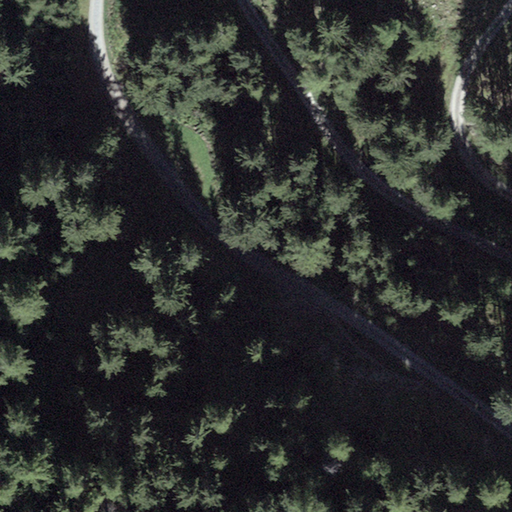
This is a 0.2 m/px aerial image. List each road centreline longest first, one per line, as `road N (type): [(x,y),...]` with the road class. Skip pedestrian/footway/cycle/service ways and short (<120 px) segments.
road 1 (track): [(98,0),(103,67),(186,196),(299,281),(511,405)]
road 2 (track): [(245,0),(351,157),(445,226),(511,259)]
road 3 (track): [(511,194),(473,161),(458,103),(473,61),(511,7)]
